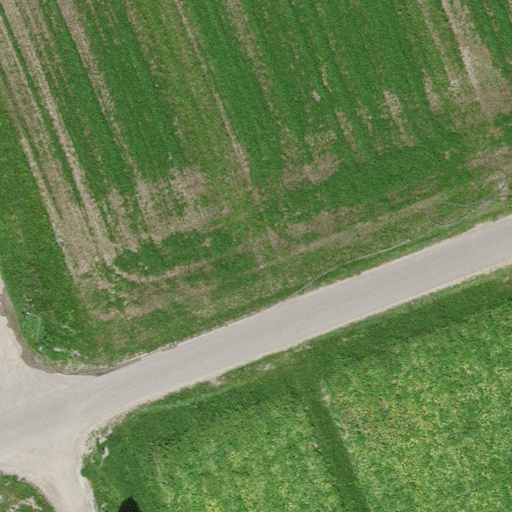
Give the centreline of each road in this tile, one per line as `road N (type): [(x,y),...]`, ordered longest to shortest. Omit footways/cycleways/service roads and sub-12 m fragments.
road 1 (unclassified): [(511,239),(0,438)]
road 2 (track): [(0,312),(80,511)]
